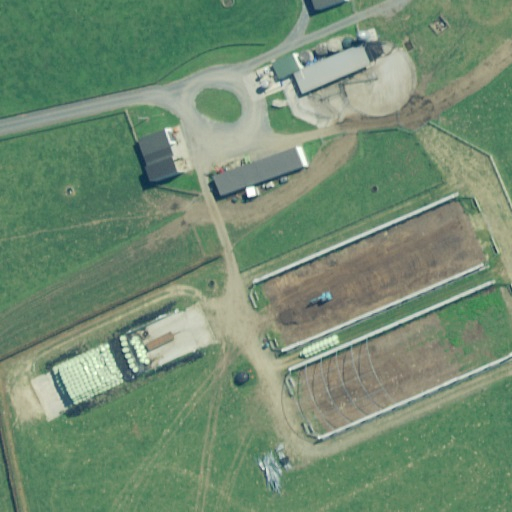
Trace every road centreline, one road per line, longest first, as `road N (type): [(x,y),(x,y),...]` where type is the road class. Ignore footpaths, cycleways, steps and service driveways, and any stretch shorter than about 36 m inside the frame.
road 1 (track): [(511,35),(418,113),(294,139),(243,138)]
road 2 (track): [(235,76),(397,0)]
